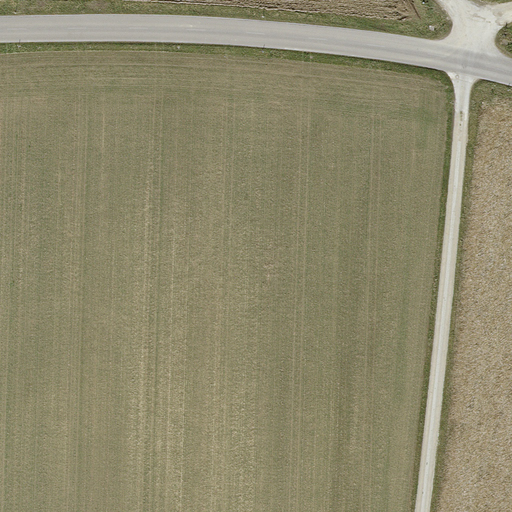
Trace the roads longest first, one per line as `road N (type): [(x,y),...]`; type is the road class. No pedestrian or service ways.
road 1 (track): [(421,511),(470,63),(480,23),(511,15)]
road 2 (tertiary): [(0,29),(242,30),(470,63),(511,77)]
